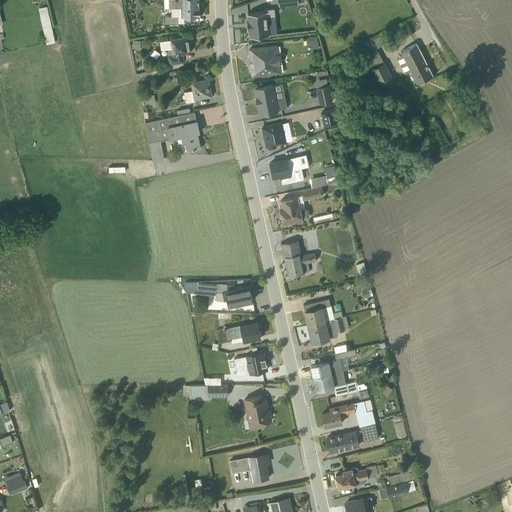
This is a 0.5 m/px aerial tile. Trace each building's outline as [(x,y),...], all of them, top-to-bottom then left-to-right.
[(198,6),(197,0),(167,0),(168,7),(171,7),(171,16),(165,16),(165,23),(178,23),(178,15),(199,15),(199,6),(198,6)] [(273,8),(264,9),(264,11),(247,12),(248,21),(246,21),(247,29),(249,28),(250,36),(268,34),(266,16),(274,15),(273,8)] [(45,42),(54,41),(50,10),(42,11),(45,42)] [(394,80),(377,47),(392,39),(387,30),(371,38),(372,40),(360,46),(375,75),(367,79),(373,91),(394,80)] [(308,46),(318,46),(318,34),(307,35),(308,46)] [(167,55),(169,64),(184,61),(182,53),(188,52),(187,46),(189,46),(188,39),(187,39),(187,37),(160,42),(161,50),(167,49),(168,55),(167,55)] [(431,76),(432,75),(416,43),(401,51),(403,56),(397,59),(404,73),(410,70),(417,83),(424,79),(429,82),(432,81),(431,76)] [(277,45),(249,48),(252,74),(280,71),(277,45)] [(208,79),(190,82),(191,90),(184,91),(186,102),(194,100),(194,99),(211,96),(208,79)] [(273,84),(254,87),(256,97),(255,97),(257,104),(258,104),(260,114),(287,108),(282,83),(273,85),(273,84)] [(329,83),(316,86),(320,103),(333,100),(329,83)] [(327,126),(338,123),(334,107),(323,109),(327,126)] [(177,115),(145,121),(151,155),(162,153),(160,141),(182,137),(183,143),(185,143),(186,150),(199,147),(196,132),(198,131),(194,111),(189,112),(189,108),(176,110),(177,115)] [(321,112),(318,113),(318,108),(299,109),(300,116),(315,115),(315,120),(322,120),(321,112)] [(281,122),(262,126),(266,146),(269,148),(275,147),(277,144),(286,142),(281,122)] [(305,154),(270,162),(273,176),(280,175),(281,178),(302,173),(301,168),(308,166),(305,154)] [(323,168),(309,171),(311,180),(319,178),(320,184),(327,183),(323,168)] [(336,172),(326,175),(328,182),(338,179),(336,172)] [(321,185),(301,189),(303,199),(323,195),(321,185)] [(281,212),(283,223),(307,218),(309,215),(308,209),(305,208),(302,195),(280,200),(283,212),(281,212)] [(335,212),(312,217),(313,222),(336,217),(335,212)] [(298,240),(281,243),(288,275),(309,271),(308,262),(316,261),(314,252),(301,254),(298,240)] [(234,284),(206,282),(205,285),(201,284),(200,292),(233,294),(236,303),(252,299),(249,285),(234,288),(234,284)] [(308,324),(341,316),(340,310),(332,312),(329,298),(303,304),(308,324)] [(341,316),(308,324),(312,341),(337,335),(336,332),(344,330),(341,316)] [(257,321),(216,329),(218,341),(241,337),(242,340),(260,336),(257,321)] [(311,365),(313,376),(331,372),(343,369),(340,358),(356,355),(354,348),(333,352),(335,359),(311,365)] [(263,352),(230,359),(232,367),(239,365),(239,368),(246,366),(247,373),(267,369),(263,352)] [(331,372),(313,376),(316,389),(333,386),(335,395),(357,390),(355,381),(356,381),(353,367),(343,369),(346,382),(334,385),(331,372)] [(229,370),(219,372),(221,378),(231,376),(229,370)] [(183,394),(204,394),(204,384),(183,384),(183,394)] [(228,385),(208,385),(208,395),(228,395),(228,385)] [(262,395),(243,399),(250,428),(263,425),(263,423),(272,421),(270,410),(268,411),(266,401),(264,402),(262,395)] [(203,414),(204,397),(196,397),(195,414),(203,414)] [(355,411),(359,426),(375,422),(369,398),(329,408),(330,411),(321,413),(325,426),(342,422),(340,414),(355,411)] [(375,422),(359,426),(360,429),(327,437),(330,451),(359,444),(357,438),(362,437),(363,440),(378,437),(375,422)] [(21,444),(18,434),(13,435),(17,445),(21,444)] [(229,459),(231,472),(249,468),(251,480),(266,477),(264,461),(268,461),(266,452),(229,459)] [(414,459),(405,461),(408,471),(416,468),(414,459)] [(343,473),(335,475),(338,487),(355,483),(356,484),(365,482),(364,479),(377,476),(375,464),(366,466),(366,467),(358,469),(357,466),(342,470),(343,473)] [(390,484),(412,479),(419,477),(417,470),(408,473),(408,471),(388,476),(390,484)] [(384,479),(376,481),(378,487),(385,486),(384,479)] [(390,484),(386,485),(387,486),(378,489),(380,498),(388,496),(389,498),(407,494),(407,491),(415,489),(412,479),(390,484)] [(24,480),(8,486),(11,494),(28,488),(24,480)] [(511,511),(511,484),(499,488),(503,506),(508,505),(509,511),(511,511)] [(371,496),(345,502),(347,511),(366,511),(366,509),(373,507),(371,496)] [(291,511),(288,497),(267,502),(269,511),(291,511)]
